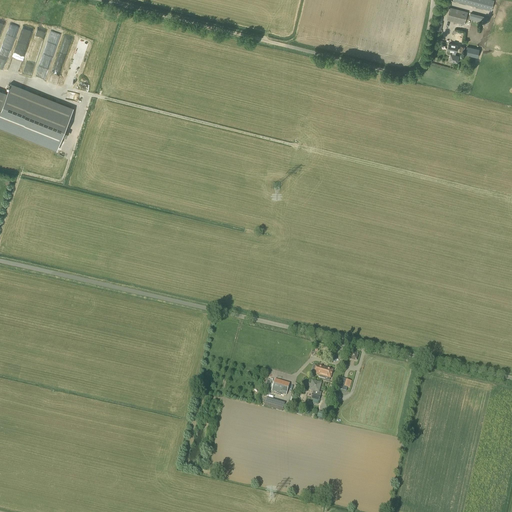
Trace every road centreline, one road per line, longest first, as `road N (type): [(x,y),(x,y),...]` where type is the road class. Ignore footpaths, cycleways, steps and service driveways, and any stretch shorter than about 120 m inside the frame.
road 1 (unclassified): [(511,379),(0,261)]
road 2 (unclassified): [(99,0),(399,74),(411,72),(424,53),(434,0)]
